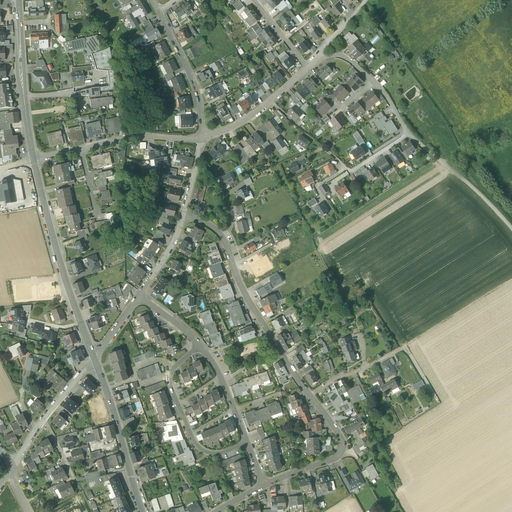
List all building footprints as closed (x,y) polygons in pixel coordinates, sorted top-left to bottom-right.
[(37,5),(37,10),(37,16),(46,16),(45,8),(42,8),(42,1),(42,0),(36,0),(37,1),(36,1),(37,5)] [(131,8),(129,10),(131,14),(146,5),(142,0),(137,0),(134,2),(136,5),(131,8)] [(233,5),(235,9),(242,4),(239,0),(233,5)] [(278,4),(274,0),(271,0),(268,3),(272,9),(276,6),(278,4)] [(276,6),(281,11),(286,8),(287,7),(284,3),(282,1),(278,4),(276,6)] [(181,7),(185,13),(190,10),(192,9),(188,3),(181,7)] [(150,13),(146,5),(131,14),(128,16),(126,17),(133,29),(138,25),(134,18),(140,15),(142,18),(150,13)] [(331,10),(336,16),(342,12),(337,5),(331,10)] [(180,16),(185,13),(181,7),(174,12),(178,18),(180,16)] [(244,11),(249,17),(254,13),(249,7),(246,9),(244,11)] [(29,17),(37,16),(37,10),(32,10),(32,9),(28,9),(29,17)] [(244,11),(240,14),(245,20),(249,17),(244,11)] [(289,11),(285,14),(290,21),(294,18),(289,11)] [(254,13),(249,17),(253,24),(259,19),(254,13)] [(284,25),(290,21),(285,14),(282,16),(278,19),(284,25)] [(55,16),(55,24),(62,24),(63,24),(63,22),(66,22),(65,15),(61,15),(55,16)] [(249,27),(253,24),(249,17),(245,20),(249,27)] [(290,21),(295,28),(295,27),(300,24),(299,23),(295,17),(294,18),(290,21)] [(320,22),(325,29),(331,24),(326,17),(320,22)] [(295,28),(290,21),(284,25),(289,32),(289,31),(295,28)] [(150,23),(144,27),(141,28),(144,32),(152,26),(150,23)] [(62,29),(62,24),(55,24),(56,33),(59,33),(59,34),(61,34),(61,35),(68,35),(67,28),(62,29)] [(251,28),(254,32),(260,28),(257,24),(251,28)] [(154,30),(152,26),(144,32),(146,35),(154,30)] [(150,42),(160,36),(156,29),(154,30),(146,35),(150,42)] [(262,35),(266,40),(271,35),(266,29),(261,33),(262,35)] [(310,34),(315,41),(321,36),(315,29),(314,31),(310,34)] [(182,42),(183,42),(184,41),(185,40),(189,38),(185,30),(180,32),(177,34),(181,42),(182,42)] [(344,38),(351,46),(357,41),(352,36),(349,33),(345,37),(344,38)] [(31,46),(34,45),(34,41),(39,41),(38,34),(30,35),(31,46)] [(47,34),(38,34),(39,41),(44,41),(44,42),(47,42),(47,39),(49,39),(49,37),(47,37),(47,34)] [(88,56),(91,55),(102,51),(100,47),(97,35),(82,39),(86,49),(88,56)] [(276,41),(271,35),(266,40),(268,43),(270,46),(276,41)] [(142,37),(132,43),(134,47),(144,42),(145,41),(142,37)] [(198,50),(206,46),(202,38),(197,42),(199,45),(197,47),(198,50)] [(297,43),(299,46),(305,41),(302,38),(297,43)] [(76,40),(71,41),(66,42),(62,43),(64,47),(66,53),(86,49),(82,39),(76,40)] [(12,45),(9,45),(9,41),(4,41),(4,42),(0,43),(0,46),(6,45),(7,51),(13,51),(12,45)] [(48,48),(47,42),(44,42),(44,41),(39,41),(39,47),(39,49),(48,48)] [(299,46),(304,52),(310,48),(305,41),(299,46)] [(348,49),(352,53),(361,45),(360,45),(357,41),(351,46),(348,49)] [(157,53),(160,59),(170,54),(163,42),(156,45),(154,47),(157,52),(157,53)] [(361,45),(352,53),(357,58),(361,54),(365,50),(367,52),(371,48),(366,43),(363,47),(361,45)] [(107,71),(113,70),(113,67),(110,48),(103,51),(102,51),(91,55),(96,70),(107,71)] [(186,51),(191,60),(197,57),(194,50),(193,48),(192,48),(186,51)] [(257,56),(260,60),(265,57),(267,55),(264,51),(257,56)] [(265,57),(269,63),(275,58),(270,52),(267,55),(265,57)] [(276,57),(279,60),(286,55),(283,52),(279,56),(276,57)] [(361,60),(367,65),(368,63),(372,60),(371,58),(368,56),(367,54),(361,60)] [(279,60),(282,64),(283,63),(283,62),(288,58),(286,55),(279,60)] [(288,68),(288,69),(294,64),(289,58),(288,58),(283,62),(283,63),(288,68)] [(163,65),(168,75),(172,73),(177,70),(172,60),(163,65)] [(209,66),(212,71),(217,69),(215,64),(214,63),(209,66)] [(317,74),(323,80),(329,75),(332,72),(329,68),(327,66),(317,74)] [(83,82),(83,80),(82,72),(82,67),(75,68),(73,68),(71,69),(72,73),(71,73),(72,82),(73,82),(73,88),(80,87),(81,87),(82,86),(83,85),(83,84),(83,82)] [(105,87),(99,88),(100,94),(111,93),(117,92),(116,88),(116,85),(113,70),(107,71),(109,83),(108,84),(109,87),(105,87)] [(237,74),(239,78),(247,75),(245,70),(237,74)] [(209,78),(207,73),(206,72),(198,75),(202,82),(205,80),(209,78)] [(43,82),(46,89),(52,86),(46,73),(45,73),(42,73),(32,73),(33,82),(40,82),(40,80),(42,80),(43,82)] [(277,73),(271,77),(276,83),(282,79),(277,73)] [(355,75),(351,79),(359,87),(363,82),(359,78),(355,75)] [(173,86),(176,93),(186,89),(180,76),(175,78),(171,80),(173,86)] [(269,88),(276,83),(271,77),(267,81),(265,82),(265,83),(269,88)] [(312,80),(317,85),(321,82),(316,77),(312,80)] [(311,78),(304,85),(311,93),(314,90),(313,89),(317,85),(312,80),(311,78)] [(355,91),(359,87),(351,79),(347,83),(347,84),(350,87),(355,91)] [(220,83),(216,85),(206,91),(212,100),(218,97),(222,95),(221,95),(224,93),(225,93),(224,90),(221,86),(220,83)] [(0,108),(8,108),(13,107),(12,103),(12,100),(11,100),(11,93),(8,93),(7,91),(9,91),(8,84),(0,85),(0,86),(0,85),(0,108)] [(308,96),(311,93),(304,85),(297,91),(298,92),(303,98),(307,95),(308,96)] [(340,86),(337,90),(345,98),(349,93),(344,89),(341,86),(340,86)] [(260,88),(255,91),(256,93),(260,98),(264,95),(260,88)] [(88,95),(91,95),(91,89),(88,89),(83,90),(79,92),(74,93),(74,97),(88,95)] [(341,102),(345,98),(337,90),(333,94),(332,95),(336,98),(341,102)] [(298,92),(295,95),(299,101),(303,98),(298,92)] [(372,92),(367,96),(374,104),(379,101),(376,97),(372,92)] [(113,99),(112,99),(111,93),(100,94),(91,95),(88,95),(90,100),(91,109),(100,108),(100,107),(108,106),(108,105),(113,105),(113,101),(113,100),(113,99)] [(250,97),(245,100),(249,106),(256,102),(255,101),(252,95),(250,97)] [(300,102),(299,101),(295,95),(291,99),(296,105),(297,104),(300,102)] [(180,110),(184,109),(191,108),(188,96),(179,98),(178,99),(178,100),(180,110)] [(370,108),(374,104),(367,96),(363,99),(367,105),(370,108)] [(323,99),(319,104),(327,112),(331,108),(323,99)] [(249,106),(245,100),(241,103),(238,104),(242,111),(249,106)] [(301,108),(299,109),(304,113),(303,113),(304,114),(310,107),(306,103),(304,106),(301,108)] [(353,107),(360,115),(364,112),(365,112),(362,108),(358,103),(353,107)] [(322,116),(327,112),(319,104),(315,108),(322,116)] [(237,106),(231,109),(235,115),(240,112),(237,106)] [(287,114),(291,118),(299,109),(296,106),(287,114)] [(220,113),(222,118),(229,114),(226,109),(225,107),(218,111),(219,114),(220,113)] [(229,114),(231,118),(235,115),(231,109),(230,107),(226,109),(229,114)] [(356,119),(360,115),(353,107),(348,110),(352,115),(355,119),(356,119)] [(295,122),(303,113),(304,113),(299,109),(291,118),(295,122)] [(276,116),(279,119),(283,116),(278,111),(274,113),(276,116)] [(0,112),(0,121),(0,125),(9,124),(8,114),(8,112),(0,112)] [(8,114),(9,124),(18,123),(17,112),(8,114)] [(373,117),(375,120),(378,119),(379,120),(384,117),(381,112),(373,117)] [(181,116),(181,127),(192,127),(192,115),(181,116)] [(330,122),(334,126),(343,119),(339,115),(330,121),(330,122)] [(277,126),(281,122),(279,119),(276,116),(272,119),(277,126)] [(375,120),(373,122),(379,131),(384,128),(390,136),(398,131),(391,120),(386,123),(385,121),(387,120),(385,116),(384,117),(379,120),(378,119),(375,120)] [(106,122),(108,134),(119,132),(118,131),(122,130),(119,119),(119,118),(112,119),(113,121),(106,122)] [(268,128),(270,131),(277,126),(272,119),(263,126),(266,129),(268,128)] [(343,119),(334,126),(337,131),(346,124),(343,119)] [(86,128),(89,139),(95,137),(95,135),(94,134),(97,133),(97,135),(101,134),(100,128),(99,122),(92,124),(92,127),(86,128)] [(282,132),(277,126),(270,131),(276,138),(278,136),(282,132)] [(67,131),(69,141),(78,139),(78,141),(83,140),(81,132),(80,128),(67,131)] [(47,134),(50,147),(55,146),(54,145),(62,144),(63,143),(61,136),(60,132),(55,133),(55,132),(47,134)] [(251,137),(259,147),(261,145),(264,143),(256,133),(251,137)] [(359,134),(355,137),(360,144),(364,142),(359,134)] [(8,152),(9,156),(12,155),(17,155),(16,148),(15,145),(18,145),(17,136),(13,136),(13,135),(4,136),(5,145),(2,145),(3,153),(8,152)] [(296,143),(305,150),(310,143),(301,136),(296,143)] [(246,142),(248,145),(253,152),(254,151),(259,147),(251,137),(246,142)] [(272,142),(279,151),(282,149),(285,147),(279,137),(272,142)] [(219,145),(225,152),(229,148),(224,141),(219,145)] [(404,151),(408,156),(412,154),(411,152),(415,150),(410,142),(402,147),(404,151)] [(241,151),(243,150),(238,144),(231,150),(233,153),(239,148),(241,151)] [(209,154),(215,161),(218,158),(219,158),(222,155),(221,155),(225,152),(219,145),(216,148),(215,147),(212,150),(212,151),(209,154)] [(255,153),(254,151),(253,152),(248,145),(243,150),(247,155),(249,158),(255,153)] [(354,151),(351,153),(356,160),(366,154),(361,146),(358,148),(354,151)] [(237,158),(240,161),(246,157),(241,151),(239,148),(233,153),(237,158)] [(150,160),(154,160),(159,159),(158,152),(157,152),(157,151),(156,150),(155,150),(154,150),(154,149),(152,150),(148,149),(150,160)] [(158,150),(158,152),(159,159),(154,160),(155,166),(158,166),(158,167),(166,165),(167,165),(167,163),(166,155),(165,155),(164,155),(164,154),(164,153),(163,153),(163,152),(162,152),(161,151),(160,151),(160,150),(158,150)] [(393,160),(396,165),(403,161),(400,156),(397,151),(391,155),(394,160),(393,160)] [(91,158),(94,169),(107,166),(106,161),(111,160),(110,154),(101,155),(100,155),(99,155),(99,156),(91,158)] [(187,169),(190,170),(190,168),(193,159),(189,158),(184,157),(177,155),(175,163),(181,165),(180,166),(181,166),(180,168),(184,169),(184,167),(188,168),(187,169)] [(242,164),(249,158),(247,155),(246,157),(240,161),(242,164)] [(306,164),(307,163),(304,155),(297,158),(299,162),(304,160),(306,164)] [(380,167),(384,173),(391,169),(387,162),(384,158),(377,163),(380,167)] [(54,167),(56,175),(68,173),(70,172),(68,163),(54,167)] [(289,167),(292,174),(300,170),(299,167),(297,164),(297,163),(289,167)] [(324,168),(327,174),(330,173),(334,171),(331,164),(324,168)] [(369,177),(371,181),(378,176),(373,169),(368,172),(366,173),(369,177)] [(363,176),(363,175),(361,172),(359,170),(354,173),(358,179),(363,176)] [(95,180),(97,188),(98,188),(105,186),(106,186),(105,178),(112,176),(111,171),(102,173),(98,174),(99,179),(95,180)] [(70,181),(68,173),(56,175),(58,184),(67,182),(70,181)] [(314,183),(312,178),(311,176),(312,176),(312,174),(304,177),(300,179),(302,184),(303,183),(303,184),(305,187),(314,183)] [(163,183),(170,184),(171,182),(174,183),(174,182),(180,183),(181,178),(175,177),(169,176),(165,175),(163,183)] [(224,186),(228,184),(233,182),(229,175),(220,179),(224,186)] [(244,181),(246,187),(252,184),(250,178),(248,179),(247,180),(244,181)] [(16,202),(12,179),(1,181),(1,182),(5,204),(16,202)] [(20,181),(12,179),(16,202),(24,201),(20,181)] [(335,189),(341,197),(345,194),(348,192),(349,191),(343,183),(335,189)] [(324,195),(329,192),(325,184),(319,188),(324,195)] [(192,196),(199,198),(203,199),(205,187),(202,186),(201,190),(194,188),(192,196)] [(56,191),(58,200),(69,197),(70,197),(69,189),(68,188),(66,189),(56,191)] [(238,196),(240,200),(248,196),(245,188),(237,192),(238,196)] [(170,200),(177,202),(180,192),(170,189),(169,195),(168,194),(167,199),(170,200)] [(101,199),(102,206),(111,204),(109,198),(110,198),(108,191),(107,191),(101,193),(102,199),(101,199)] [(191,206),(200,209),(200,208),(202,202),(198,201),(199,198),(192,196),(192,198),(193,199),(191,206)] [(60,209),(62,208),(73,206),(71,201),(70,201),(69,197),(58,200),(60,209)] [(307,203),(310,208),(318,204),(314,199),(307,203)] [(323,216),(324,217),(327,215),(326,214),(328,212),(323,204),(315,209),(320,216),(322,215),(323,216)] [(163,205),(162,208),(159,207),(159,208),(158,208),(157,209),(157,210),(157,211),(158,211),(158,212),(161,213),(161,214),(168,215),(174,217),(176,208),(163,205)] [(238,216),(243,214),(244,214),(242,205),(236,207),(238,216)] [(64,217),(65,217),(77,214),(75,209),(74,210),(73,206),(62,208),(64,217)] [(67,226),(69,226),(78,223),(80,223),(79,218),(78,219),(77,214),(65,217),(67,226)] [(239,234),(248,232),(246,227),(245,221),(236,223),(239,234)] [(80,231),(78,223),(69,226),(71,233),(77,232),(80,231)] [(172,227),(167,225),(163,223),(163,224),(160,231),(164,233),(168,235),(172,227)] [(203,232),(194,228),(192,231),(191,230),(188,236),(191,238),(197,241),(199,238),(200,237),(203,232)] [(271,233),(274,239),(284,233),(280,228),(271,233)] [(152,238),(155,239),(156,235),(162,237),(164,233),(160,231),(156,229),(152,238)] [(164,237),(162,237),(156,235),(155,239),(154,240),(156,242),(157,241),(160,243),(164,237)] [(77,250),(79,254),(88,251),(84,240),(80,241),(76,243),(78,249),(77,250)] [(148,246),(147,249),(156,255),(162,244),(160,243),(157,241),(156,242),(155,244),(150,240),(147,245),(148,246)] [(180,249),(185,252),(186,252),(188,248),(189,249),(189,248),(191,245),(191,244),(188,243),(183,240),(182,242),(183,243),(180,249)] [(243,248),(246,254),(256,249),(253,245),(252,243),(243,248)] [(151,262),(156,255),(147,249),(146,248),(143,252),(141,255),(143,257),(148,260),(151,262)] [(209,259),(212,266),(219,263),(221,263),(219,258),(220,257),(218,251),(211,254),(211,253),(207,255),(209,259)] [(96,255),(87,258),(88,263),(91,271),(100,268),(96,255)] [(144,266),(146,262),(141,259),(143,257),(141,255),(139,257),(136,261),(144,266)] [(174,271),(177,272),(181,264),(174,261),(171,268),(171,269),(174,271)] [(275,269),(272,261),(257,268),(260,276),(275,269)] [(213,274),(214,278),(223,275),(220,268),(221,267),(219,263),(212,266),(209,267),(211,274),(213,274)] [(84,270),(83,268),(82,269),(81,266),(80,264),(76,265),(71,267),(74,275),(83,272),(82,270),(84,270)] [(128,280),(136,285),(145,272),(137,267),(134,271),(132,274),(128,280)] [(218,289),(219,289),(229,285),(225,274),(223,275),(214,278),(213,278),(215,283),(216,282),(218,289)] [(273,287),(282,282),(278,276),(278,275),(270,280),(269,280),(273,287)] [(162,278),(170,284),(171,282),(171,281),(172,280),(164,276),(162,278)] [(154,290),(158,293),(163,296),(164,297),(166,294),(164,293),(170,284),(162,278),(154,290)] [(72,285),(75,295),(85,292),(81,282),(72,285)] [(53,297),(52,289),(52,283),(44,284),(46,297),(53,297)] [(38,298),(46,297),(44,284),(37,284),(38,289),(38,295),(38,298)] [(122,296),(124,301),(133,287),(128,284),(121,293),(122,296)] [(272,289),(269,284),(263,287),(267,292),(272,289)] [(32,298),(32,296),(32,290),(31,285),(24,286),(25,299),(32,298)] [(97,296),(100,304),(109,301),(109,300),(115,298),(122,296),(121,293),(119,285),(98,292),(92,295),(92,294),(89,295),(90,298),(91,298),(91,299),(97,297),(97,296)] [(229,285),(219,289),(220,293),(221,293),(224,300),(227,299),(232,297),(233,297),(231,291),(229,285)] [(18,300),(25,299),(24,286),(17,286),(17,291),(18,297),(18,300)] [(256,291),(259,297),(267,292),(263,287),(256,291)] [(185,307),(186,309),(188,308),(193,307),(193,306),(193,297),(189,295),(181,297),(180,300),(182,302),(184,308),(185,307)] [(259,301),(262,308),(263,308),(274,303),(276,302),(273,295),(259,301)] [(312,295),(298,303),(300,307),(314,299),(312,295)] [(82,301),(85,309),(93,306),(95,305),(94,303),(92,303),(91,299),(91,298),(90,298),(84,301),(82,301)] [(111,308),(116,306),(118,306),(115,298),(109,300),(109,301),(111,308)] [(263,308),(266,315),(272,312),(277,310),(277,309),(280,308),(280,307),(281,306),(281,305),(285,303),(284,302),(283,299),(280,300),(279,301),(280,304),(275,306),(274,303),(263,308)] [(111,308),(109,301),(100,304),(102,311),(108,309),(111,308)] [(227,306),(231,316),(241,312),(237,302),(235,303),(229,305),(227,306)] [(288,317),(292,324),(300,320),(292,306),(282,312),(286,318),(288,317)] [(51,312),(55,322),(64,319),(65,319),(61,308),(51,312)] [(202,319),(204,325),(213,322),(211,316),(209,311),(199,315),(201,320),(202,319)] [(242,316),(241,312),(231,316),(232,320),(234,326),(244,322),(243,319),(242,316)] [(13,317),(12,324),(16,324),(21,324),(21,325),(24,326),(25,320),(22,320),(23,316),(14,314),(13,317)] [(90,319),(94,330),(102,327),(102,326),(100,322),(102,322),(100,315),(90,319)] [(141,325),(143,325),(149,322),(147,315),(141,317),(138,318),(141,325)] [(271,322),(276,330),(279,328),(284,325),(280,318),(271,322)] [(214,321),(213,322),(204,325),(206,330),(207,330),(209,336),(218,333),(216,327),(216,326),(214,321)] [(146,332),(148,331),(154,329),(152,322),(149,322),(143,325),(146,332)] [(24,329),(24,326),(21,325),(21,324),(16,324),(12,324),(11,331),(20,332),(23,333),(24,329)] [(49,340),(51,333),(51,332),(43,330),(41,330),(42,327),(34,325),(32,332),(42,335),(41,338),(49,340)] [(238,331),(240,336),(253,331),(252,329),(251,329),(250,327),(246,328),(238,331)] [(150,338),(154,336),(159,335),(156,328),(154,329),(148,331),(150,338)] [(254,334),(253,331),(240,336),(242,342),(256,337),(255,334),(253,335),(253,334),(254,334)] [(219,332),(218,333),(209,336),(210,341),(212,340),(214,347),(218,346),(223,344),(220,337),(221,337),(219,332)] [(49,341),(54,343),(57,334),(51,333),(49,340),(49,341)] [(68,346),(72,345),(77,343),(73,333),(64,337),(68,346)] [(157,343),(161,342),(166,340),(163,333),(159,335),(154,336),(157,343)] [(276,337),(280,344),(290,338),(289,336),(288,335),(288,334),(285,336),(283,333),(276,337)] [(292,342),(294,344),(301,339),(297,333),(295,335),(297,338),(292,341),(292,342)] [(344,354),(345,353),(352,351),(349,344),(351,343),(349,337),(341,340),(343,346),(342,346),(344,354)] [(291,340),(290,338),(280,344),(285,351),(291,348),(290,347),(289,344),(292,342),(292,341),(291,340)] [(163,349),(167,348),(172,346),(169,339),(166,340),(161,342),(163,349)] [(349,344),(352,351),(353,351),(357,349),(355,342),(351,343),(349,344)] [(13,358),(19,355),(16,349),(21,347),(19,343),(8,348),(9,351),(11,350),(14,356),(13,357),(13,358)] [(176,345),(172,346),(167,348),(170,355),(178,352),(176,345)] [(295,350),(298,354),(303,351),(304,351),(305,350),(303,345),(295,350)] [(21,347),(16,349),(19,355),(20,357),(26,355),(24,352),(26,351),(24,349),(23,349),(21,347)] [(74,363),(74,364),(77,363),(84,360),(80,350),(76,351),(70,354),(71,357),(74,363)] [(109,354),(112,364),(122,360),(124,359),(120,350),(109,354)] [(303,351),(298,354),(303,360),(306,358),(308,357),(306,354),(304,351),(303,351)] [(353,351),(352,351),(345,353),(348,363),(356,360),(359,359),(358,354),(355,355),(353,351)] [(296,365),(303,360),(298,354),(291,358),(296,365)] [(25,369),(30,371),(33,359),(28,358),(25,369)] [(30,371),(36,372),(38,368),(37,367),(37,364),(38,364),(40,359),(39,359),(33,358),(33,359),(30,371)] [(111,364),(115,374),(124,370),(126,369),(122,360),(112,364),(111,364)] [(300,369),(305,365),(303,360),(296,365),(299,370),(300,369)] [(192,364),(193,367),(196,373),(203,370),(199,361),(192,364)] [(276,370),(277,370),(283,367),(281,361),(273,365),(276,370)] [(388,378),(395,374),(395,373),(391,366),(391,365),(390,365),(388,361),(388,362),(382,365),(385,371),(388,378)] [(303,370),(306,376),(313,372),(314,372),(311,365),(309,366),(303,370)] [(187,372),(190,378),(197,375),(196,373),(193,367),(186,369),(187,372)] [(288,375),(283,367),(277,370),(281,379),(285,377),(288,375)] [(128,379),(124,370),(115,374),(113,374),(117,383),(128,379)] [(45,380),(48,382),(55,374),(52,371),(45,380)] [(183,383),(191,380),(190,378),(187,372),(180,375),(181,377),(183,383)] [(259,374),(254,376),(258,384),(258,386),(263,384),(263,383),(269,380),(269,379),(266,372),(259,374)] [(306,376),(310,385),(318,381),(313,372),(306,376)] [(369,378),(373,384),(378,382),(382,380),(379,374),(369,378)] [(52,386),(59,392),(66,383),(56,375),(54,378),(57,380),(52,386)] [(243,379),(244,382),(247,390),(252,388),(251,386),(258,384),(254,376),(248,378),(243,379)] [(85,390),(90,395),(96,387),(91,383),(92,381),(88,377),(85,378),(82,382),(83,383),(80,386),(81,387),(85,390)] [(334,384),(337,391),(340,396),(344,394),(347,392),(341,380),(334,384)] [(382,391),(382,392),(386,390),(389,388),(387,384),(384,385),(382,380),(378,382),(382,391)] [(389,388),(391,392),(392,391),(398,388),(399,388),(394,380),(387,384),(389,388)] [(413,385),(415,390),(424,386),(422,381),(413,385)] [(247,391),(247,390),(244,382),(238,384),(237,384),(233,386),(236,396),(241,394),(241,393),(246,391),(247,391)] [(373,384),(374,388),(376,387),(379,392),(382,391),(378,382),(373,384)] [(81,387),(78,390),(76,393),(71,399),(75,403),(80,396),(82,394),(85,390),(81,387)] [(360,387),(359,387),(352,391),(352,389),(347,392),(348,395),(351,401),(352,404),(361,400),(360,396),(363,394),(360,387)] [(379,392),(376,387),(374,388),(370,389),(373,395),(375,394),(376,395),(377,394),(377,393),(379,392)] [(210,393),(210,395),(213,401),(220,399),(217,390),(210,393)] [(432,398),(427,390),(424,391),(429,400),(432,398)] [(153,395),(155,401),(166,397),(163,391),(153,395)] [(343,402),(340,396),(337,391),(329,396),(332,402),(331,402),(334,407),(335,407),(343,402)] [(120,392),(116,394),(117,397),(118,401),(124,399),(125,399),(122,392),(120,392)] [(289,396),(292,402),(299,399),(297,394),(289,396)] [(203,398),(204,400),(207,406),(214,403),(213,401),(210,395),(203,398)] [(155,401),(158,408),(167,404),(168,404),(166,397),(155,401)] [(62,407),(71,414),(78,406),(75,403),(71,399),(69,398),(62,407)] [(104,410),(100,398),(89,402),(93,412),(91,412),(95,424),(103,421),(105,420),(102,411),(104,410)] [(36,399),(34,403),(30,407),(29,408),(36,413),(43,405),(36,399)] [(294,409),(294,408),(303,405),(300,399),(299,399),(292,402),(290,402),(290,403),(293,409),(294,409)] [(197,402),(198,404),(201,411),(202,410),(203,413),(208,411),(207,408),(208,408),(207,406),(204,400),(197,402)] [(345,413),(352,410),(351,409),(349,404),(347,400),(343,402),(335,407),(338,413),(344,410),(345,413)] [(267,406),(268,409),(270,415),(276,413),(276,415),(282,413),(279,404),(275,405),(274,403),(267,406)] [(156,408),(159,415),(169,411),(167,404),(158,408),(156,408)] [(201,413),(201,411),(198,404),(191,407),(193,413),(194,415),(196,415),(201,413)] [(303,405),(294,408),(294,409),(297,415),(300,414),(307,411),(305,404),(303,405)] [(11,409),(16,418),(21,416),(16,406),(11,409)] [(118,410),(121,420),(129,417),(128,414),(127,410),(126,407),(118,410)] [(185,410),(187,415),(193,413),(191,407),(185,410)] [(263,409),(256,411),(259,421),(265,419),(265,421),(271,419),(270,417),(270,415),(268,409),(264,411),(263,409)] [(172,417),(169,411),(159,415),(161,421),(168,419),(172,418),(172,417)] [(254,423),(259,421),(256,411),(252,413),(251,411),(244,414),(245,418),(248,425),(249,425),(248,423),(253,421),(254,423)] [(15,418),(18,423),(22,431),(25,429),(24,427),(28,425),(23,415),(21,416),(16,418),(15,418)] [(52,422),(59,428),(63,423),(66,421),(64,419),(59,415),(52,422)] [(310,421),(308,416),(302,418),(304,424),(306,423),(310,421)] [(129,426),(136,425),(133,417),(126,420),(129,426)] [(306,426),(307,432),(319,430),(319,428),(320,428),(320,420),(318,418),(310,421),(306,423),(306,426)] [(361,418),(353,423),(357,430),(358,429),(365,425),(361,418)] [(224,423),(227,432),(234,429),(230,420),(224,423)] [(23,433),(22,431),(18,423),(11,427),(13,433),(15,437),(23,433)] [(218,426),(219,427),(222,435),(228,433),(227,432),(224,423),(218,426)] [(352,433),(357,430),(353,423),(344,428),(348,435),(352,433)] [(177,424),(166,426),(167,431),(165,432),(168,440),(170,440),(171,442),(184,440),(183,440),(177,425),(177,424)] [(105,427),(101,428),(104,439),(113,437),(115,436),(112,425),(105,427)] [(219,427),(213,429),(216,439),(222,436),(222,435),(219,427)] [(94,430),(95,434),(97,441),(103,439),(104,439),(101,428),(94,430)] [(213,429),(207,432),(210,441),(216,439),(213,429)] [(216,439),(217,440),(223,437),(222,436),(228,434),(228,433),(234,431),(234,429),(227,432),(228,433),(222,435),(222,436),(216,439)] [(326,430),(319,430),(307,432),(304,432),(302,432),(302,433),(302,432),(302,439),(306,438),(314,438),(317,438),(325,438),(326,438),(326,430)] [(360,435),(357,430),(352,433),(358,444),(358,445),(363,442),(363,441),(362,439),(360,435)] [(211,442),(210,441),(207,432),(201,434),(203,440),(205,445),(211,443),(211,442)] [(17,441),(15,437),(13,433),(6,436),(7,437),(4,439),(7,446),(17,441)] [(85,437),(87,443),(94,441),(93,435),(91,435),(85,437)] [(129,438),(131,447),(140,445),(138,436),(129,438)] [(66,447),(66,448),(68,447),(75,446),(73,440),(72,437),(70,437),(64,439),(66,447)] [(263,440),(265,446),(273,444),(274,443),(272,437),(266,439),(263,440)] [(306,438),(307,447),(318,446),(317,438),(314,438),(306,438)] [(39,444),(40,446),(44,454),(53,450),(48,439),(39,444)] [(185,443),(184,440),(171,442),(174,450),(176,449),(178,456),(184,454),(182,450),(186,449),(184,443),(185,443)] [(264,447),(266,453),(274,450),(275,450),(273,444),(265,446),(264,447)] [(353,448),(357,455),(362,452),(361,451),(360,448),(358,445),(353,448)] [(34,449),(36,452),(39,459),(45,456),(44,454),(40,446),(34,449)] [(319,454),(318,446),(307,447),(308,455),(319,454)] [(71,453),(73,462),(75,461),(78,461),(78,460),(84,458),(82,453),(81,450),(80,450),(71,453)] [(265,453),(267,459),(275,456),(276,456),(274,450),(266,453),(265,453)] [(129,454),(133,464),(140,462),(139,457),(137,451),(129,454)] [(30,455),(31,458),(35,465),(40,462),(39,459),(36,452),(30,455)] [(99,456),(98,457),(97,457),(95,452),(90,453),(91,459),(90,460),(91,462),(91,463),(94,462),(96,461),(97,461),(99,460),(100,460),(106,458),(105,455),(101,456),(99,456)] [(189,452),(184,454),(178,456),(175,457),(177,462),(183,460),(185,465),(187,464),(188,467),(195,464),(193,462),(194,461),(191,455),(189,452)] [(100,471),(101,472),(105,470),(108,469),(122,465),(119,454),(113,455),(106,458),(100,460),(99,460),(97,461),(98,464),(100,471)] [(266,460),(268,466),(277,462),(275,456),(267,459),(266,460)] [(36,467),(35,465),(31,458),(25,461),(30,470),(36,467)] [(234,463),(236,469),(245,466),(246,466),(243,459),(242,460),(239,461),(236,462),(234,463)] [(279,468),(277,462),(268,466),(270,472),(281,468),(279,468)] [(137,469),(139,475),(153,471),(151,465),(151,464),(145,466),(137,469)] [(373,465),(370,466),(371,467),(366,470),(370,476),(372,479),(379,475),(373,465)] [(235,470),(237,476),(246,473),(247,472),(245,466),(236,469),(235,470)] [(62,477),(66,475),(62,468),(58,469),(59,470),(55,471),(51,474),(51,475),(52,477),(54,480),(54,481),(62,477)] [(155,477),(153,471),(139,475),(142,482),(147,480),(155,477)] [(349,486),(351,491),(357,488),(365,483),(358,471),(353,474),(356,479),(351,481),(349,476),(344,479),(348,487),(349,486)] [(106,475),(104,476),(106,481),(109,481),(117,477),(115,473),(106,475)] [(236,476),(239,482),(247,479),(248,479),(246,473),(237,476),(236,476)] [(319,476),(321,484),(330,482),(327,473),(321,475),(319,476)] [(100,484),(106,481),(104,476),(99,477),(97,477),(100,484)] [(110,484),(112,490),(121,486),(117,477),(109,481),(110,484)] [(249,485),(247,479),(239,482),(238,483),(240,488),(238,489),(244,487),(249,485)] [(310,485),(309,482),(307,480),(306,480),(299,481),(301,493),(305,492),(307,494),(307,495),(312,494),(310,485)] [(332,491),(330,482),(321,484),(323,493),(332,491)] [(59,488),(59,489),(61,493),(63,497),(74,492),(69,483),(66,485),(63,486),(59,488)] [(159,483),(145,487),(149,498),(162,493),(159,483)] [(209,492),(212,501),(221,498),(218,491),(217,492),(214,483),(206,486),(206,487),(199,490),(200,495),(209,492)] [(115,497),(116,499),(123,496),(125,495),(121,486),(112,490),(115,497)] [(164,496),(169,508),(173,507),(169,494),(164,496)] [(115,499),(119,508),(127,505),(123,496),(116,499),(115,499)] [(284,497),(276,498),(277,510),(283,509),(285,509),(284,497)] [(291,497),(291,505),(296,505),(298,505),(301,505),(302,505),(302,497),(291,497)] [(150,501),(154,511),(155,511),(160,511),(156,499),(150,501)] [(188,511),(200,511),(202,511),(197,503),(190,507),(191,508),(187,510),(188,511)]
